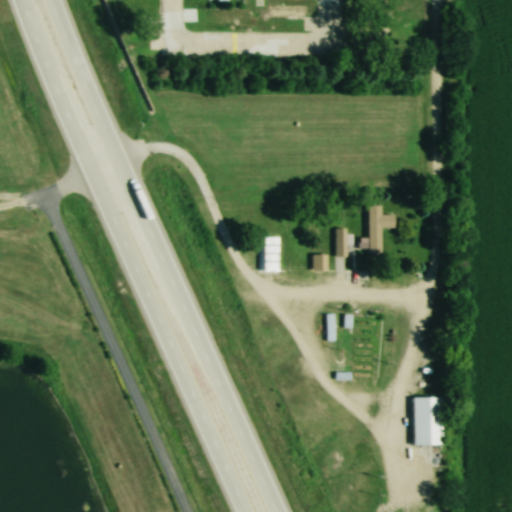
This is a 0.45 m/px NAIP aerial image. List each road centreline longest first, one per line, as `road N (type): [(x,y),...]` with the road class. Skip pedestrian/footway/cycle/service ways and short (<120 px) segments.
road 1 (trunk): [(30,0),(256,511)]
road 2 (trunk): [(285,511),(62,0)]
